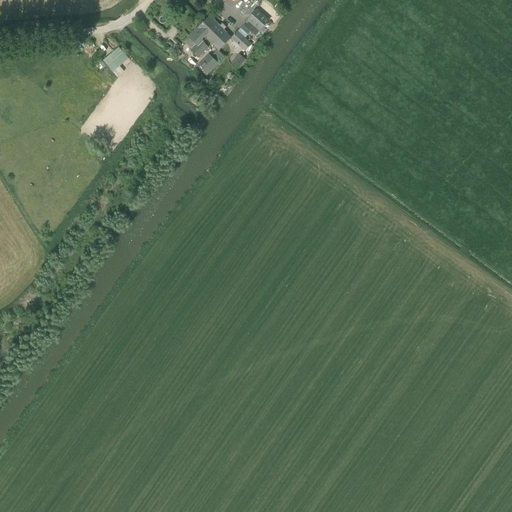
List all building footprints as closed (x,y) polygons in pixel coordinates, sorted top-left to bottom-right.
[(268,21),(256,10),(243,25),(255,36),(268,21)] [(219,51),(231,39),(223,31),(227,27),(222,23),(218,27),(209,17),(202,24),(210,32),(205,37),(208,41),(208,40),(219,51)] [(188,37),(200,49),(208,41),(205,37),(210,32),(202,24),(188,37)] [(231,39),(244,52),(254,41),(251,38),(249,41),(238,31),(231,39)] [(125,54),(119,48),(113,53),(109,56),(115,62),(125,54)] [(219,63),(209,54),(198,66),(207,75),(219,63)] [(231,65),(236,69),(244,59),(239,54),(231,65)]
